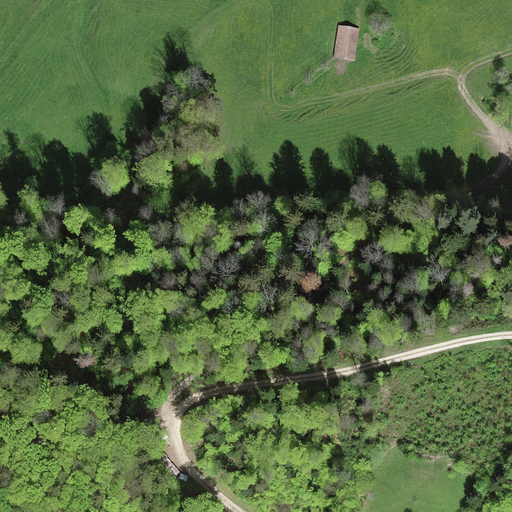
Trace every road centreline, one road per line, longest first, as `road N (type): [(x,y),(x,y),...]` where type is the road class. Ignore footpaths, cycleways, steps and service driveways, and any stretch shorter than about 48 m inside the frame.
road 1 (track): [(174,426),(165,414),(168,399),(365,241),(428,216),(503,167),(503,143),(461,83),(472,65),(511,51)]
road 2 (track): [(239,511),(176,448),(177,415),(191,399),(511,334)]
road 3 (track): [(79,0),(80,57),(127,139),(144,131),(156,74),(175,49),(237,0)]
road 4 (track): [(268,0),(276,105),(432,72),(462,76)]
